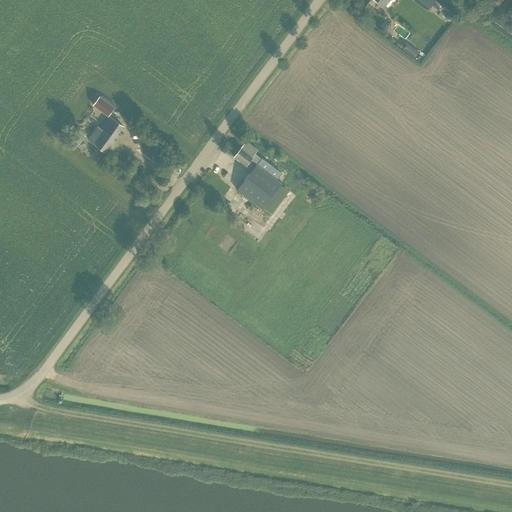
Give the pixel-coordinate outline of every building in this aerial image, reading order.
[(414,0),(428,10),(435,1),(433,0),(414,0)] [(399,33),(395,39),(405,46),(409,40),(399,33)] [(419,52),(408,43),(403,49),(415,58),(419,52)] [(108,117),(115,108),(100,97),(93,105),(108,117)] [(101,129),(114,139),(123,126),(110,116),(101,129)] [(98,127),(89,139),(92,141),(105,151),(114,139),(101,129),(98,127)] [(283,184),(283,183),(291,172),(266,153),(262,158),(255,153),(258,149),(247,141),(234,157),(247,167),(252,159),(257,164),(237,190),(263,209),(264,208),(272,214),(290,191),(282,185),(283,183),(283,184)]
